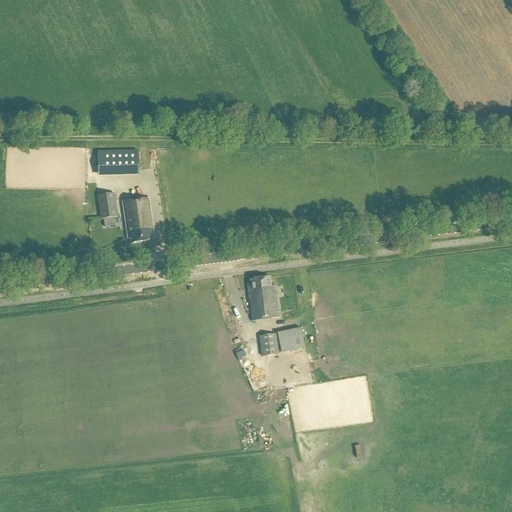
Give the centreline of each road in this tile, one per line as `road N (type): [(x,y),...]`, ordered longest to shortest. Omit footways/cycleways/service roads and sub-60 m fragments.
road 1 (tertiary): [(0,286),(511,221)]
road 2 (track): [(511,143),(0,138)]
